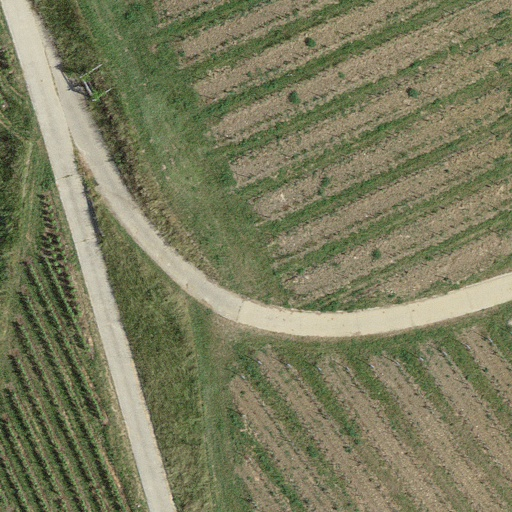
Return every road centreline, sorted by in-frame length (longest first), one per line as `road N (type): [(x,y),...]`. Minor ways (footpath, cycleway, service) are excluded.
road 1 (track): [(511,285),(327,323),(221,294),(124,200),(19,24)]
road 2 (track): [(165,511),(12,0)]
